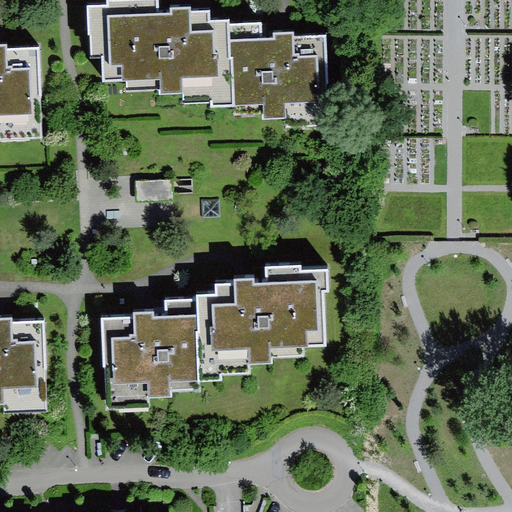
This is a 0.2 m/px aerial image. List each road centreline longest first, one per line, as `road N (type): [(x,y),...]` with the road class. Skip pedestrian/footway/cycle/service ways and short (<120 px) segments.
road 1 (residential): [(0,482),(263,470)]
road 2 (residential): [(344,511),(358,492),(351,446),(324,428),(291,431)]
